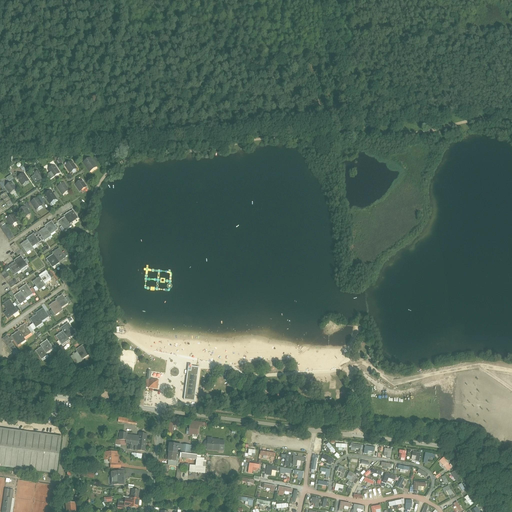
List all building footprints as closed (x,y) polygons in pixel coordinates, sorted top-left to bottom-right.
[(98,167),(91,157),(90,157),(90,158),(84,162),(90,172),(98,167)] [(73,160),(65,166),(70,173),(78,168),(73,160)] [(55,165),(48,169),(54,177),(60,173),(55,165)] [(40,170),(38,171),(37,168),(33,171),(35,173),(33,174),(34,176),(38,181),(39,182),(46,178),(40,170)] [(24,173),(17,178),(23,185),(30,181),(24,173)] [(82,179),(75,184),(80,192),(87,186),(82,179)] [(12,182),(5,187),(10,194),(17,189),(12,182)] [(64,182),(57,187),(63,195),(70,190),(69,189),(64,182)] [(51,191),(45,195),(44,194),(50,203),(57,199),(51,190),(51,191)] [(14,205),(6,193),(1,196),(9,208),(14,205)] [(38,197),(31,202),(36,210),(43,205),(38,197)] [(31,214),(25,206),(19,211),(24,219),(31,214)] [(71,211),(65,216),(66,218),(71,224),(77,220),(76,219),(71,211)] [(13,214),(6,219),(11,226),(18,222),(13,214)] [(71,224),(66,218),(59,222),(65,231),(72,227),(71,224)] [(52,222),(45,226),(46,228),(51,235),(58,230),(52,222)] [(46,228),(40,232),(45,241),(52,236),(51,235),(46,228)] [(15,238),(10,230),(5,233),(10,241),(15,238)] [(34,234),(27,239),(28,240),(33,247),(40,243),(34,234)] [(28,240),(21,245),(27,254),(34,249),(33,247),(28,240)] [(15,243),(11,246),(16,253),(20,250),(15,243)] [(60,249),(53,253),(54,254),(59,263),(66,258),(60,249)] [(54,254),(47,259),(52,268),(60,263),(59,263),(54,254)] [(27,265),(21,256),(14,261),(15,262),(20,269),(27,265)] [(15,262),(9,266),(15,275),(21,270),(20,269),(15,262)] [(46,271),(39,276),(40,277),(45,285),(52,280),(46,271)] [(17,285),(10,276),(5,279),(12,288),(17,285)] [(40,277),(33,282),(39,291),(46,286),(45,285),(40,277)] [(27,285),(20,289),(21,292),(26,299),(33,294),(27,285)] [(26,299),(21,292),(14,296),(20,305),(27,300),(26,299)] [(69,304),(63,295),(56,300),(57,301),(62,309),(69,304)] [(10,300),(4,305),(8,311),(5,313),(8,319),(18,312),(10,300)] [(57,301),(49,306),(56,315),(63,310),(62,309),(57,301)] [(50,317),(44,308),(36,313),(37,314),(43,323),(44,323),(43,322),(50,317)] [(43,323),(37,314),(30,319),(36,328),(43,323)] [(76,334),(68,323),(61,328),(63,331),(69,339),(76,334)] [(32,333),(25,324),(18,329),(19,331),(25,338),(32,333)] [(19,331),(12,337),(18,346),(26,340),(25,338),(19,331)] [(63,331),(56,337),(62,345),(69,340),(69,339),(63,331)] [(17,350),(9,338),(5,341),(13,353),(17,350)] [(47,340),(41,345),(48,355),(46,352),(52,348),(53,349),(47,340)] [(48,355),(41,345),(40,345),(42,347),(36,351),(42,360),(42,359),(41,358),(47,354),(48,356),(48,355)] [(84,345),(77,350),(78,352),(83,359),(90,354),(84,345)] [(83,359),(78,352),(71,357),(77,365),(84,361),(83,359)] [(192,365),(188,365),(184,400),(194,401),(199,368),(192,367),(192,365)] [(158,383),(153,382),(153,380),(150,379),(149,388),(157,389),(158,383)] [(62,436),(0,428),(0,466),(57,474),(62,436)] [(147,434),(139,433),(139,436),(127,435),(127,440),(134,441),(146,443),(147,434)] [(220,440),(213,440),(213,438),(208,438),(208,442),(206,442),(205,443),(205,445),(206,447),(208,447),(207,449),(219,450),(224,450),(224,441),(220,441),(220,440)] [(146,443),(134,441),(133,445),(138,445),(138,447),(136,446),(135,450),(145,451),(146,443)] [(323,443),(315,442),(313,452),(322,454),(323,443)] [(182,445),(170,443),(169,452),(177,453),(178,449),(181,450),(182,445)] [(335,451),(329,444),(326,446),(332,454),(335,451)] [(191,446),(183,445),(182,453),(189,454),(191,446)] [(375,448),(365,446),(364,454),(367,455),(368,451),(374,451),(375,448)] [(177,453),(169,452),(169,456),(166,455),(166,460),(168,460),(176,461),(178,462),(179,460),(176,459),(177,453)] [(421,454),(413,452),(412,456),(416,457),(415,461),(415,462),(419,463),(421,454)] [(118,453),(106,453),(106,460),(110,460),(110,461),(111,461),(111,464),(112,464),(118,463),(118,453)] [(291,456),(281,454),(280,459),(285,459),(285,463),(289,464),(291,456)] [(333,459),(323,455),(321,459),(322,459),(320,461),(324,463),(325,461),(331,463),(333,459)] [(298,457),(293,456),(292,466),(297,466),(298,461),(303,462),(304,462),(304,458),(302,457),(298,457)] [(445,457),(440,461),(449,471),(454,467),(445,457)] [(197,458),(197,460),(196,466),(190,465),(190,472),(205,473),(206,461),(203,461),(204,458),(197,458)] [(260,465),(249,464),(249,468),(248,474),(252,474),(253,468),(254,468),(257,469),(259,469),(260,465)] [(331,470),(321,468),(320,472),(323,472),(322,476),(325,476),(325,478),(329,478),(331,470)] [(339,469),(338,468),(337,472),(339,473),(337,477),(343,479),(346,471),(343,470),(339,469)] [(427,474),(419,469),(417,473),(418,474),(425,477),(427,474)] [(460,479),(455,471),(451,474),(457,482),(460,479)] [(119,472),(112,472),(112,478),(114,478),(114,484),(124,484),(124,473),(124,472),(119,472)] [(358,477),(349,472),(347,475),(348,475),(346,478),(354,483),(358,477)] [(396,477),(386,473),(383,481),(387,483),(388,479),(389,479),(392,480),(395,481),(396,477)] [(254,479),(242,478),(241,482),(247,483),(247,486),(251,486),(252,485),(256,486),(256,480),(254,479)] [(402,479),(401,478),(396,487),(400,489),(402,485),(405,480),(404,480),(402,479)] [(373,482),(366,479),(364,482),(367,483),(367,485),(371,487),(373,482)] [(426,483),(414,482),(413,490),(415,491),(416,486),(418,487),(422,487),(425,487),(426,487),(426,483)] [(275,486),(262,484),(261,487),(266,488),(270,489),(270,491),(270,492),(274,493),(275,486)] [(453,495),(449,486),(443,489),(445,493),(445,492),(448,498),(453,495)] [(292,490),(279,487),(277,495),(283,496),(283,493),(285,492),(286,492),(289,493),(291,493),(292,490)] [(13,490),(6,489),(5,497),(3,511),(10,511),(12,498),(13,490)] [(140,490),(132,489),(131,497),(139,498),(140,490)] [(474,504),(468,496),(465,498),(467,501),(469,504),(471,506),(474,504)] [(131,497),(131,500),(126,500),(125,500),(119,499),(118,505),(125,505),(138,507),(139,498),(131,497)] [(254,499),(238,497),(238,501),(248,502),(248,505),(253,506),(254,499)] [(320,499),(312,497),(310,504),(313,505),(313,506),(318,507),(320,499)] [(351,504),(341,501),(339,509),(343,510),(343,506),(345,507),(349,508),(350,508),(351,504)] [(65,503),(65,511),(75,511),(75,502),(65,503)] [(459,511),(463,510),(457,502),(454,504),(454,505),(453,506),(456,511),(459,511)]
